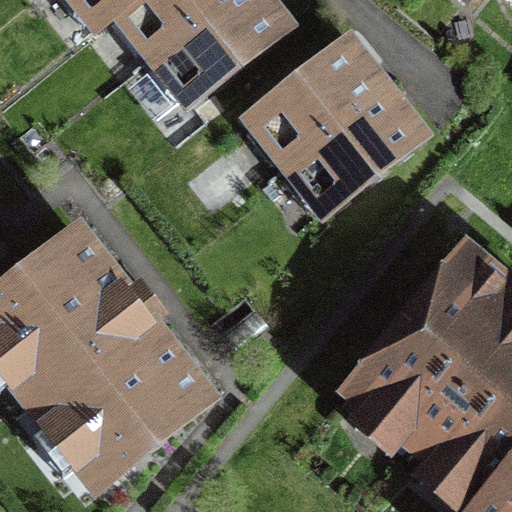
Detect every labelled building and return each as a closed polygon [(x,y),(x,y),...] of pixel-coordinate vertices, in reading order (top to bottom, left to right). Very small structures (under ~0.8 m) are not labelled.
[(77,0),(100,29),(121,13),(192,105),(289,30),(266,0),(77,0)] [(511,0),(432,0),(465,25),(484,0),(511,0)] [(398,107),(379,84),(345,41),(245,121),(324,218),(423,138),(398,107)] [(511,511),(511,270),(466,233),(335,391),(358,410),(349,421),(391,456),(401,444),(425,464),(415,476),(459,511),(511,511)] [(0,379),(87,494),(205,404),(137,313),(81,241),(0,301),(0,379)]
